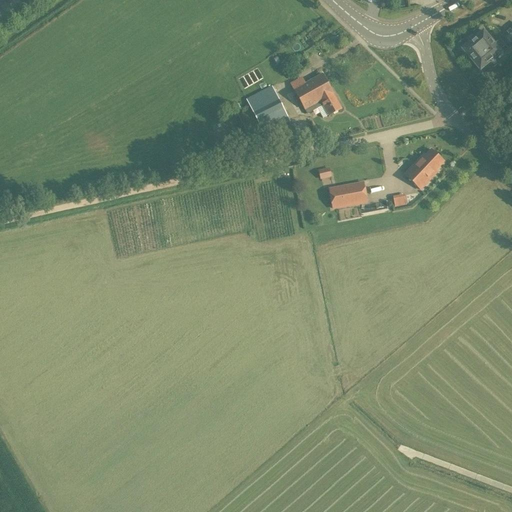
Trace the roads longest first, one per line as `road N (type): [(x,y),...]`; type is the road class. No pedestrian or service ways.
road 1 (track): [(0,221),(300,154)]
road 2 (unclassified): [(300,154),(451,115)]
